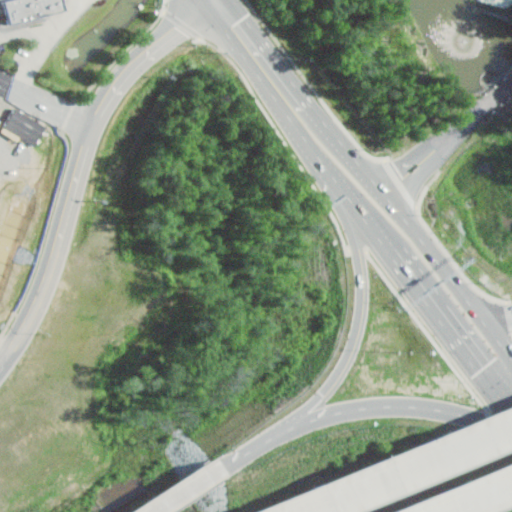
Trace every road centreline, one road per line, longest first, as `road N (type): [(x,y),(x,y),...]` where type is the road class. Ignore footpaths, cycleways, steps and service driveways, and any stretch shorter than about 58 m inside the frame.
road 1 (trunk): [(511,355),(329,123)]
road 2 (motorway): [(340,191),(364,269),(357,331),(329,385),(259,441)]
road 3 (trunk): [(219,0),(226,31),(375,237)]
road 4 (motorway): [(511,428),(420,406),(372,406),(259,441)]
road 5 (motorway): [(511,425),(298,511)]
road 6 (trunk): [(375,237),(511,417)]
road 7 (tertiary): [(94,125),(136,62),(217,0)]
road 8 (trunk): [(329,123),(247,14),(220,0)]
road 9 (tertiary): [(9,354),(61,236)]
